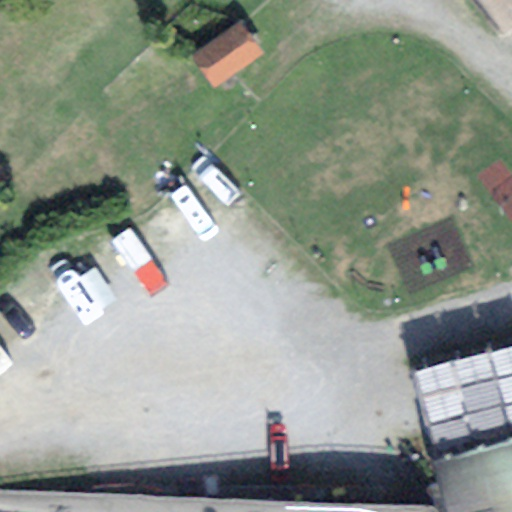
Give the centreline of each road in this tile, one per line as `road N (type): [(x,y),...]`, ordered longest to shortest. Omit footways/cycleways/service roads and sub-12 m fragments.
road 1 (unclassified): [(0,431),(511,306)]
road 2 (unclassified): [(407,0),(511,95)]
